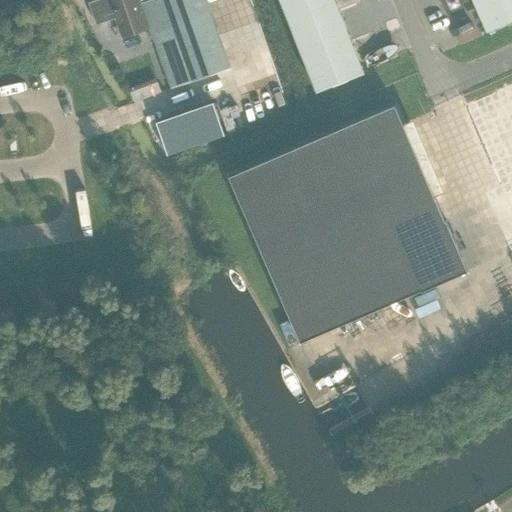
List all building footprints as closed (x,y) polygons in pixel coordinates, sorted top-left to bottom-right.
[(229,67),(205,0),(94,0),(89,2),(96,24),(115,18),(122,36),(147,27),(147,26),(160,21),(168,45),(178,41),(192,80),(229,67)] [(334,0),(280,0),(292,29),(339,10),(334,0)] [(511,0),(472,0),(486,31),(511,19),(511,0)] [(339,10),(292,29),(304,59),(351,41),(339,10)] [(351,41),(304,59),(316,91),(363,72),(351,41)] [(444,219),(394,104),(227,176),(299,342),(467,270),(445,219),(444,219)]
